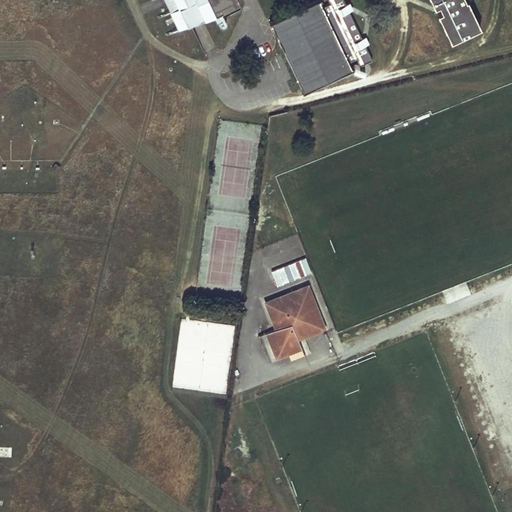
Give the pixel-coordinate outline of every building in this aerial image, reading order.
[(164,0),(178,27),(234,0),(164,0)] [(343,0),(327,0),(328,2),(321,6),(319,1),(320,0),(313,0),(269,21),(268,23),(269,24),(272,23),(304,89),(300,90),(301,92),(303,92),(308,90),(352,69),(353,67),(352,65),(350,66),(347,62),(355,58),(358,66),(371,60),(371,58),(343,0)] [(430,0),(434,6),(437,4),(440,10),(437,12),(450,40),(479,26),(466,0),(430,0)] [(305,257),(270,270),(276,285),(311,273),(305,257)] [(316,309),(308,287),(287,295),(288,299),(278,302),(277,299),(266,303),(276,330),(266,334),(276,359),(301,349),(298,340),(324,330),(320,318),(316,319),(313,310),(316,309)] [(180,315),(172,388),(226,394),(234,324),(216,322),(217,320),(180,315)]
